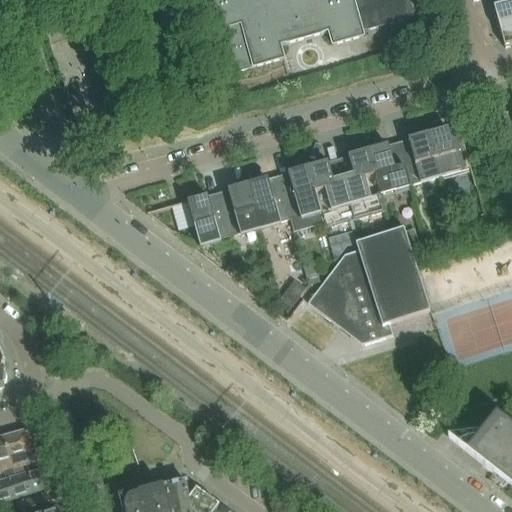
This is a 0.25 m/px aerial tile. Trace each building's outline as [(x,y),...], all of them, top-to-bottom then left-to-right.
[(207,0),(223,57),(226,56),(231,76),(284,61),(279,42),(326,30),(331,49),(364,39),(362,33),(367,32),(367,33),(406,23),(405,22),(414,19),(408,0),(207,0)] [(504,49),(511,47),(511,46),(511,8),(511,5),(509,0),(501,0),(491,3),(504,49)] [(203,100),(198,81),(175,87),(179,106),(203,100)] [(511,113),(502,116),(511,151),(511,113)] [(458,128),(428,137),(440,180),(470,171),(458,128)] [(440,180),(428,137),(398,145),(410,188),(440,180)] [(410,188),(398,145),(368,154),(385,215),(385,214),(380,197),(410,188)] [(338,162),(355,223),(385,215),(368,154),(338,162)] [(338,162),(308,171),(325,232),(355,223),(338,162)] [(324,232),(325,232),(308,171),(278,179),(290,222),(319,214),(324,232)] [(260,231),(290,222),(278,179),(248,188),(260,231)] [(218,196),(230,239),(260,231),(248,188),(218,196)] [(230,239),(218,196),(187,205),(199,248),(230,239)] [(473,235),(470,225),(457,229),(460,239),(473,235)] [(447,243),(460,239),(457,229),(444,233),(447,243)] [(389,327),(430,314),(403,231),(355,247),(357,254),(344,259),(307,306),(362,348),(393,338),(389,327)] [(423,258),(419,246),(410,249),(414,261),(423,258)] [(244,291),(251,281),(232,266),(225,276),(244,291)] [(319,279),(315,266),(304,269),(307,283),(319,279)] [(270,296),(251,281),(244,291),(262,306),(270,296)] [(306,292),(294,283),(280,302),(287,317),(306,292)] [(511,427),(496,415),(470,448),(488,463),(483,468),(493,476),(496,472),(511,484),(511,427)] [(27,433),(4,439),(14,470),(31,466),(32,471),(37,469),(36,464),(38,463),(27,433)] [(14,470),(4,439),(0,440),(0,474),(8,472),(9,477),(15,476),(13,470),(14,470)] [(0,506),(15,502),(55,490),(48,469),(41,471),(0,484),(0,506)] [(163,489),(169,511),(191,511),(190,500),(189,501),(185,484),(163,489)] [(169,511),(163,489),(152,494),(142,497),(141,492),(117,499),(120,511),(169,511)] [(191,511),(217,511),(220,508),(196,491),(190,500),(191,511)] [(63,511),(57,495),(16,506),(17,511),(63,511)]
